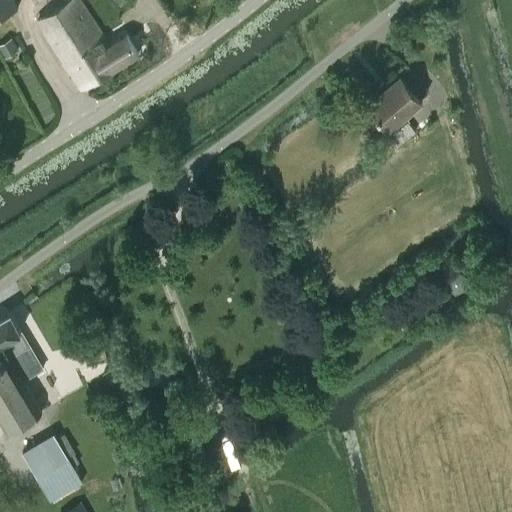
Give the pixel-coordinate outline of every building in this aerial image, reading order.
[(0,0),(0,17),(16,8),(12,0),(0,0)] [(81,89),(136,54),(124,35),(108,45),(79,0),(65,0),(36,19),(81,89)] [(10,38),(0,43),(0,48),(5,57),(17,50),(10,38)] [(400,75),(368,102),(389,127),(421,100),(419,97),(428,90),(410,69),(401,77),(400,75)] [(397,146),(416,132),(408,121),(389,135),(397,146)] [(447,275),(446,286),(455,292),(465,287),(466,276),(457,270),(447,275)] [(0,419),(6,431),(40,411),(19,375),(39,363),(8,311),(0,315),(0,419)] [(207,455),(192,417),(170,426),(185,463),(207,455)] [(49,500),(81,481),(67,457),(35,475),(49,500)] [(86,511),(81,501),(60,511),(86,511)]
